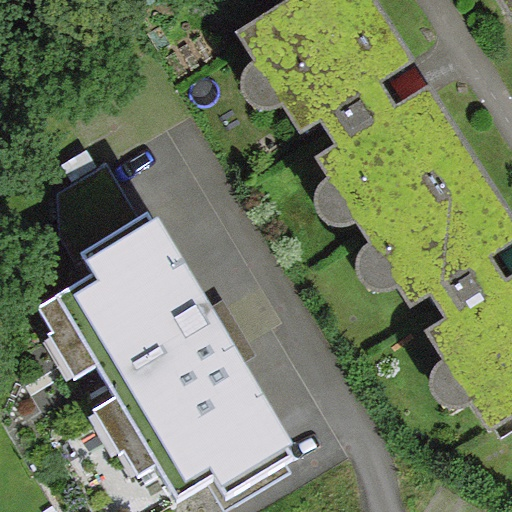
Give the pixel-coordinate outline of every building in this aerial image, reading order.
[(366,0),(312,0),(238,47),(302,147),(321,134),(330,148),(392,109),(383,95),(414,76),(366,0)] [(511,0),(497,0),(511,23),(511,0)] [(338,161),(318,174),(366,248),(479,176),(431,101),(400,122),(392,109),(330,148),(338,161)] [(511,259),(511,227),(479,176),(366,248),(413,322),(435,309),(445,324),(503,287),(493,271),(511,259)] [(293,466),(147,220),(79,260),(92,281),(39,312),(79,379),(95,369),(117,406),(99,417),(139,485),(158,474),(176,505),(212,484),(225,506),(293,466)] [(454,338),(432,352),(492,446),(511,433),(511,299),(511,300),(503,287),(445,324),(454,338)]
